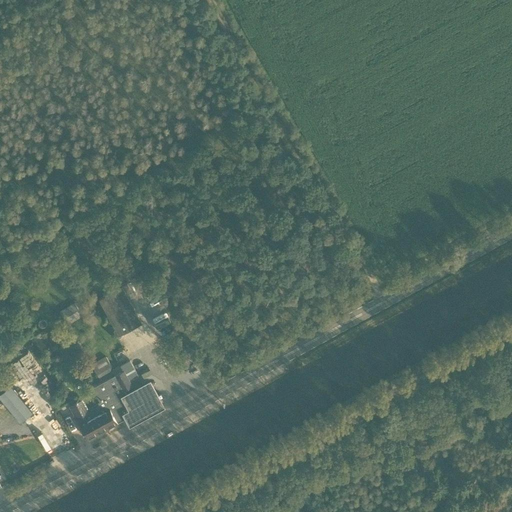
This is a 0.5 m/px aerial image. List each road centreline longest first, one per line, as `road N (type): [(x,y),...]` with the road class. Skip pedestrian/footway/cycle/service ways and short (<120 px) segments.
road 1 (secondary): [(0,510),(511,230)]
road 2 (track): [(175,511),(511,325)]
road 3 (track): [(383,300),(208,0)]
